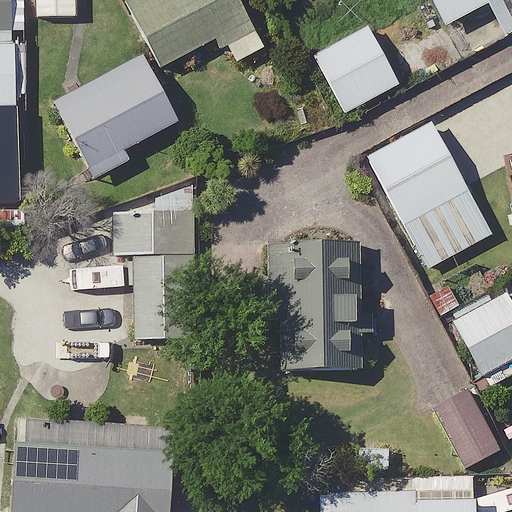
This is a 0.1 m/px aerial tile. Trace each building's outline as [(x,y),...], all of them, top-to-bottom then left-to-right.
[(14,0),(0,0),(0,155),(25,154),(14,0)] [(78,25),(77,0),(37,0),(38,26),(78,25)] [(251,32),(236,0),(152,0),(131,10),(160,74),(251,32)] [(511,39),(511,0),(428,0),(445,34),(489,12),(504,43),(511,39)] [(400,95),(369,31),(316,57),(347,120),(400,95)] [(260,37),(226,55),(246,90),(279,72),(260,37)] [(57,106),(97,183),(130,165),(126,157),(179,129),(143,61),(57,106)] [(327,132),(315,91),(279,101),(291,142),(327,132)] [(491,244),(431,128),(369,160),(429,277),(491,244)] [(190,349),(195,196),(157,195),(156,212),(118,210),(116,265),(138,265),(135,347),(190,349)] [(364,382),(366,247),(272,245),(270,381),(364,382)] [(511,369),(511,310),(507,301),(455,328),(485,384),(511,369)] [(500,455),(470,397),(437,414),(467,473),(500,455)] [(178,511),(184,442),(20,431),(14,511),(178,511)] [(357,447),(356,480),(392,481),(393,448),(357,447)] [(478,511),(478,506),(416,507),(416,501),(334,503),(333,511),(478,511)]
